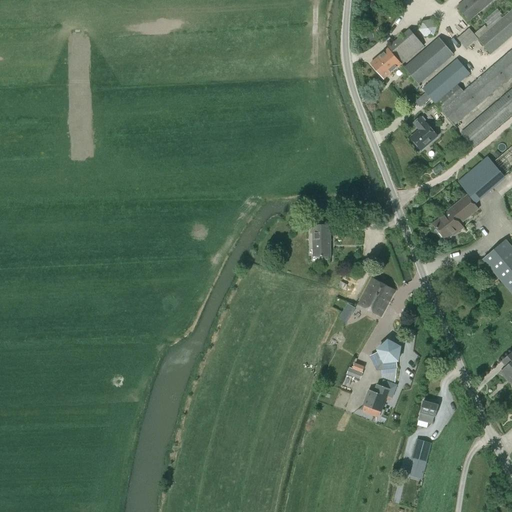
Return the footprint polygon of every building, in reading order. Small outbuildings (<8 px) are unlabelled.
[(470,21),(495,0),(466,0),(458,7),(470,21)] [(511,11),(479,40),(491,54),(511,36),(511,11)] [(419,31),(425,38),(434,36),(437,27),(431,20),(422,22),(419,31)] [(403,65),(423,48),(424,47),(410,30),(388,49),(389,49),(372,64),(385,80),(402,65),(403,65)] [(405,67),(420,85),(454,55),(439,38),(405,67)] [(458,60),(423,89),(455,126),(511,76),(511,51),(460,97),(453,89),(470,75),(458,60)] [(474,148),(511,116),(511,91),(462,134),(474,148)] [(422,151),(438,138),(428,126),(427,126),(421,119),(415,124),(421,131),(411,139),(422,151)] [(511,145),(494,162),(503,172),(511,163),(511,145)] [(504,176),(488,157),(459,182),(475,201),(504,176)] [(435,225),(441,232),(447,240),(456,233),(457,234),(464,228),(461,224),(479,210),(468,196),(449,211),(450,212),(435,225)] [(310,226),(310,232),(310,234),(312,234),(313,257),(331,257),(330,226),(310,226)] [(511,246),(506,240),(483,259),(511,293),(511,246)] [(380,317),(394,290),(372,279),(358,305),(380,317)] [(402,347),(389,341),(379,350),(380,353),(372,357),(379,370),(398,368),(397,361),(399,361),(402,347)] [(503,372),(511,382),(511,354),(503,363),(508,368),(503,372)] [(396,386),(384,381),(381,388),(376,386),(373,394),(368,392),(363,406),(381,412),(387,397),(392,398),(396,386)] [(339,389),(335,406),(347,409),(351,392),(339,389)] [(424,402),(421,413),(419,418),(426,420),(426,423),(432,425),(434,417),(435,417),(438,406),(424,402)] [(424,478),(431,444),(416,439),(412,459),(413,459),(411,468),(414,469),(412,476),(424,478)]
